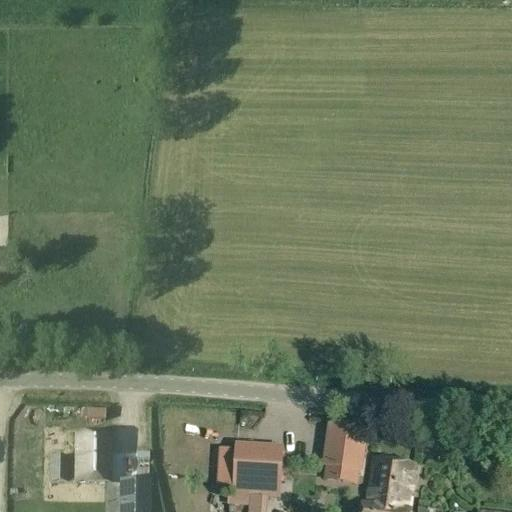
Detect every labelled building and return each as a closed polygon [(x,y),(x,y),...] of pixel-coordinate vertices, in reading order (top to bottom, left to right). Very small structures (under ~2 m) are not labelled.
[(363,435),(330,430),(323,471),(357,476),(363,435)] [(49,462),(49,486),(109,487),(110,438),(76,438),(75,462),(49,462)] [(280,453),(236,451),(233,497),(250,498),(249,511),(266,511),(267,499),(278,500),(280,453)] [(406,511),(414,466),(373,460),(367,507),(362,506),(361,511),(406,511)] [(119,511),(148,511),(149,485),(120,484),(120,486),(119,511)]
